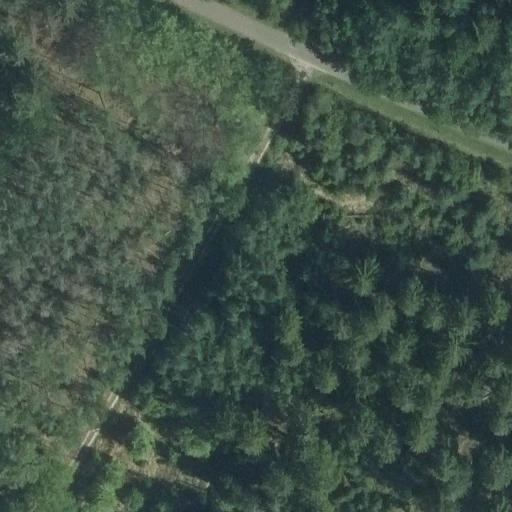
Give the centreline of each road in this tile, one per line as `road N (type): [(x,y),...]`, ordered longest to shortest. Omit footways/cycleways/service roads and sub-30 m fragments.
road 1 (track): [(311,55),(44,511)]
road 2 (unclassified): [(511,144),(195,0)]
